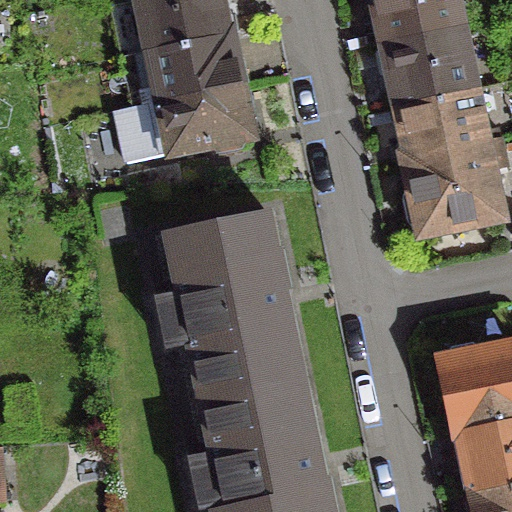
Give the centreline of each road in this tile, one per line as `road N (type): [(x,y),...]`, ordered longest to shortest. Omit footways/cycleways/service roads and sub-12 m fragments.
road 1 (residential): [(362,306),(299,0)]
road 2 (residential): [(404,511),(362,306)]
road 3 (residential): [(362,306),(511,277)]
